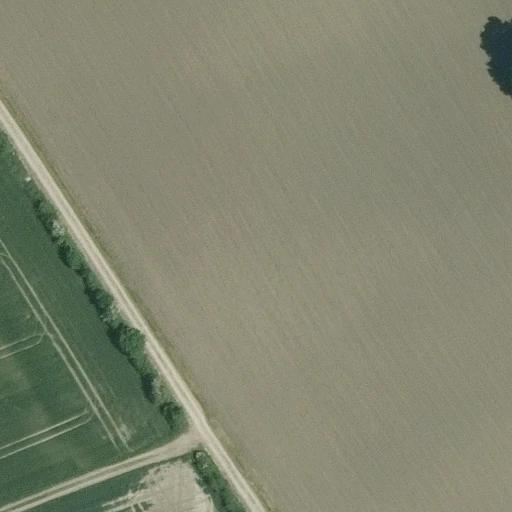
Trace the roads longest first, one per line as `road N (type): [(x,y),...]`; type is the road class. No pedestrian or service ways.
road 1 (track): [(0,110),(262,511)]
road 2 (track): [(206,434),(14,511)]
